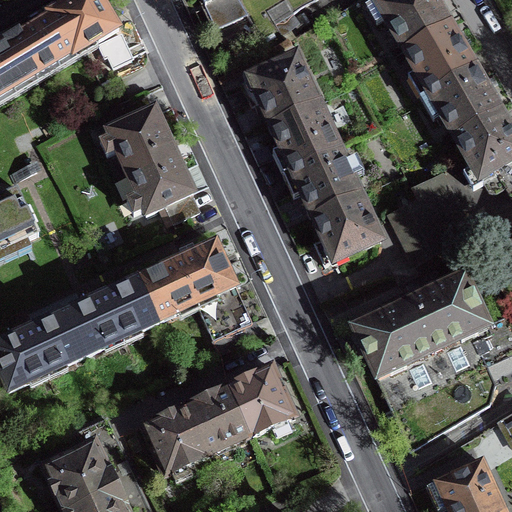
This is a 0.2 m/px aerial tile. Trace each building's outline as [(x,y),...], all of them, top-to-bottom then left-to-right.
[(35,29),(57,66),(72,57),(74,60),(102,43),(113,68),(130,60),(118,34),(119,33),(99,0),(77,0),(55,13),(50,16),(50,17),(49,17),(49,18),(49,19),(50,20),(35,29)] [(201,0),(205,7),(210,5),(220,27),(215,29),(216,31),(247,17),(237,0),(201,0)] [(445,20),(433,0),(392,0),(378,9),(403,52),(448,26),(445,20)] [(452,32),(448,26),(403,52),(428,96),(474,69),(452,32)] [(6,47),(0,50),(0,70),(13,92),(57,66),(35,29),(20,38),(20,37),(19,37),(19,36),(18,36),(17,36),(12,39),(6,42),(6,43),(5,43),(5,44),(5,45),(6,46),(6,47)] [(315,101),(296,60),(249,81),(270,128),(318,106),(315,101)] [(495,107),(474,69),(428,96),(454,139),(499,113),(495,107)] [(0,99),(13,92),(0,70),(0,99)] [(144,213),(146,218),(166,209),(173,226),(199,214),(192,197),(193,197),(174,155),(155,113),(153,114),(147,100),(121,112),(127,126),(108,135),(110,140),(100,145),(107,159),(117,155),(137,198),(127,203),(134,218),(144,213)] [(339,151),(318,106),(270,128),(273,133),(291,173),(339,151)] [(511,135),(502,119),(499,113),(454,139),(472,170),(463,175),(473,193),(485,186),(482,181),(496,173),(511,199),(511,198),(511,135)] [(359,197),(339,151),(291,173),(309,213),(312,219),(359,197)] [(34,164),(9,175),(14,185),(42,173),(39,166),(37,162),(34,164)] [(453,198),(442,176),(413,191),(419,203),(436,236),(464,219),(453,198)] [(0,254),(39,237),(17,191),(0,198),(0,254)] [(362,202),(359,197),(312,219),(333,265),(381,244),(362,202)] [(436,236),(419,203),(390,217),(399,235),(409,252),(436,236)] [(487,262),(511,305),(511,216),(494,227),(508,250),(487,262)] [(464,219),(436,236),(444,251),(471,235),(468,227),(464,219)] [(444,251),(436,236),(409,252),(413,260),(417,268),(444,251)] [(178,263),(140,281),(160,325),(197,308),(219,357),(258,339),(216,246),(178,263)] [(427,297),(426,294),(406,303),(386,312),(387,315),(353,331),(410,454),(490,408),(495,388),(492,381),(499,378),(502,385),(511,380),(511,325),(509,318),(487,328),(465,279),(427,297)] [(160,325),(140,281),(102,298),(65,315),(85,359),(120,342),(160,325)] [(85,359),(65,315),(26,333),(0,344),(0,375),(8,394),(44,377),(85,359)] [(263,373),(228,390),(251,440),(295,420),(272,369),(263,373)] [(195,404),(186,409),(209,459),(251,440),(228,390),(195,404)] [(151,425),(142,429),(165,480),(209,459),(186,409),(151,425)] [(511,417),(500,424),(509,438),(511,444),(511,417)] [(69,458),(43,470),(50,484),(48,485),(52,492),(55,499),(56,498),(62,511),(69,511),(115,491),(125,511),(149,511),(107,421),(61,442),(69,458)] [(482,464),(426,490),(436,511),(442,511),(446,510),(446,511),(501,511),(504,511),(502,506),(482,464)] [(125,511),(115,491),(69,511),(125,511)]
